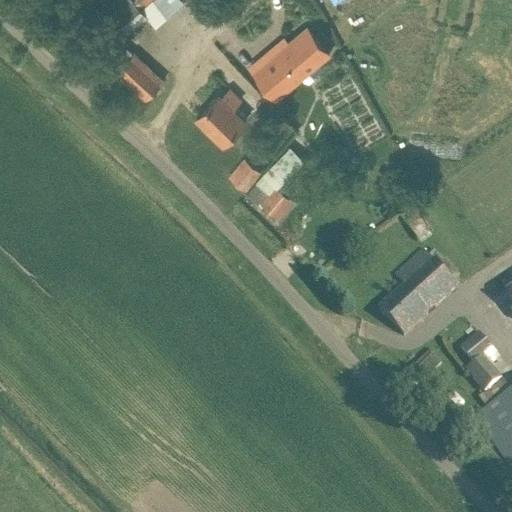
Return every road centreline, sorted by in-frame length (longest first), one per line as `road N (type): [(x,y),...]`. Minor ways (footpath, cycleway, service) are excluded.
road 1 (track): [(0,12),(304,296),(391,403),(498,511)]
road 2 (track): [(333,332),(353,323),(394,344),(416,343),(511,256)]
road 3 (unknown): [(132,134),(234,0)]
